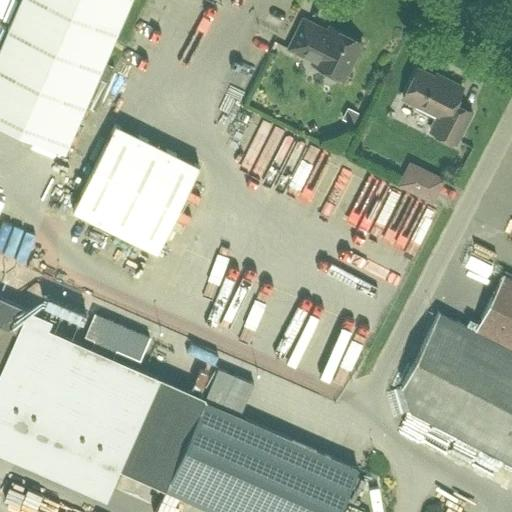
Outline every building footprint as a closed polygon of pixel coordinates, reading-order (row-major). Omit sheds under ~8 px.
[(18,0),(0,43),(0,121),(64,150),(128,0),(18,0)] [(151,14),(145,35),(162,40),(168,19),(151,14)] [(313,60),(312,62),(343,78),(361,41),(330,26),(328,30),(303,18),(288,47),(313,60)] [(438,114),(430,130),(455,143),(471,110),(454,102),(462,86),(442,76),(441,79),(417,67),(402,96),(438,114)] [(115,122),(72,209),(156,250),(199,164),(115,122)] [(442,178),(424,169),(409,162),(399,183),(431,199),(442,178)] [(394,248),(406,253),(424,211),(413,206),(394,248)] [(196,268),(207,235),(186,228),(175,261),(196,268)] [(511,461),(511,277),(502,273),(474,329),(438,310),(401,382),(410,410),(511,461)] [(115,347),(140,358),(149,335),(94,311),(84,334),(94,339),(91,347),(24,318),(28,309),(0,296),(0,413),(118,465),(223,511),(336,511),(357,466),(204,398),(205,397),(111,355),(115,347)] [(218,366),(205,397),(204,398),(236,413),(249,383),(251,384),(252,382),(218,366)]
